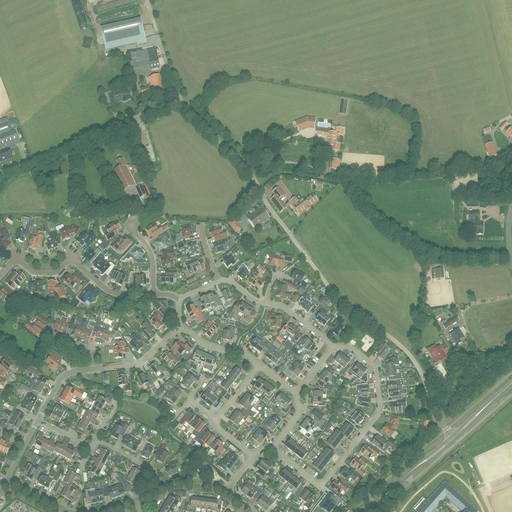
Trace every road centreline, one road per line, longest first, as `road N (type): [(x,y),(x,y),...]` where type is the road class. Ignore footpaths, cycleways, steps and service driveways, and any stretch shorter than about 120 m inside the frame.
road 1 (unclassified): [(439,422),(403,348),(336,296),(249,172),(179,102),(0,173)]
road 2 (residential): [(332,345),(349,346),(372,363),(377,414),(321,484),(272,447)]
